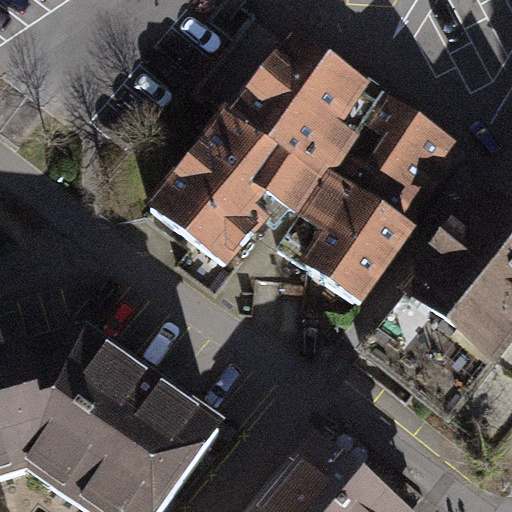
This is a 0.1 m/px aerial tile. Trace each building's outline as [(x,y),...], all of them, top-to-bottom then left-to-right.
[(290,42),(158,212),(239,275),(272,232),(371,104),(290,42)] [(325,163),(415,232),(472,163),(380,93),(371,104),(325,163)] [(272,232),(361,301),(415,232),(325,163),(272,232)] [(361,354),(495,461),(511,439),(511,224),(484,201),(361,354)] [(0,495),(38,483),(76,511),(181,511),(235,437),(163,386),(92,336),(30,352),(21,329),(0,336),(0,495)] [(409,511),(320,440),(262,511),(409,511)]
